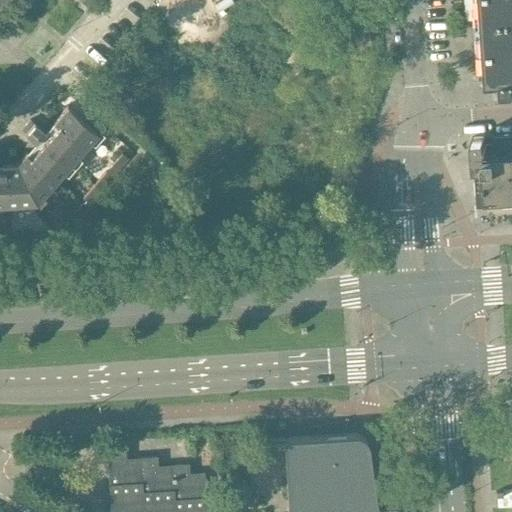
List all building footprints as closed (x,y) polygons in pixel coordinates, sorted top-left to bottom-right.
[(511,0),(470,0),(474,51),(476,81),(492,80),(492,89),(497,89),(502,98),(511,97),(511,0)] [(240,9),(211,51),(170,22),(165,23),(147,49),(178,71),(179,76),(173,84),(160,74),(148,91),(155,96),(161,121),(183,136),(190,163),(244,201),(291,189),(332,131),(319,122),(353,73),(338,62),(331,73),(319,64),(295,98),(270,80),(297,41),(248,7),(240,9)] [(318,118),(325,125),(352,95),(346,89),(318,118)] [(47,135),(43,132),(30,119),(21,129),(39,145),(30,155),(26,152),(16,163),(31,195),(38,192),(42,195),(96,132),(67,105),(58,115),(50,108),(44,114),(57,125),(47,135)] [(511,134),(492,136),(493,149),(485,150),(484,137),(472,137),(474,177),(484,176),(485,196),(511,194),(511,134)] [(117,170),(127,158),(121,153),(111,165),(117,170)] [(0,169),(0,204),(25,203),(25,199),(31,195),(16,163),(1,164),(2,169),(0,169)] [(105,171),(94,184),(99,189),(111,176),(105,171)] [(94,184),(82,198),(88,203),(99,189),(94,184)] [(61,221),(51,233),(54,241),(67,226),(61,221)] [(35,242),(54,241),(51,233),(35,234),(35,242)] [(397,511),(397,506),(376,507),(368,445),(367,444),(367,442),(366,440),(364,439),(364,438),(363,437),(361,436),(360,435),(358,434),(356,434),(353,434),(287,438),(292,511),(397,511)] [(283,437),(269,437),(269,455),(283,455),(283,437)] [(187,463),(156,465),(156,456),(124,458),(124,449),(106,450),(109,511),(205,511),(203,472),(187,473),(187,463)]
